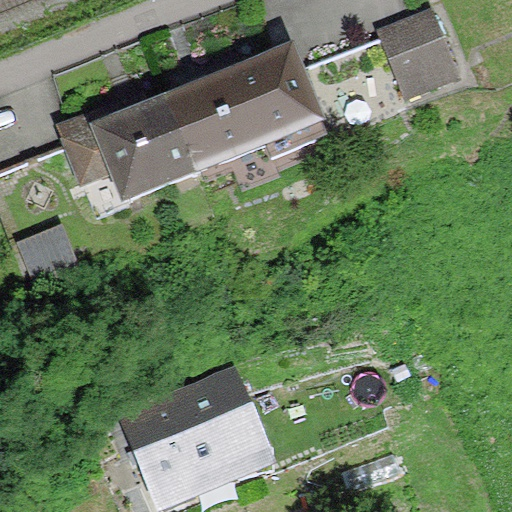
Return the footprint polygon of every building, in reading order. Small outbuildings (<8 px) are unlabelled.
[(288,38),(165,87),(195,161),(263,134),(269,148),(325,126),(308,86),(383,56),(394,84),(447,63),(422,1),(294,52),(288,38)] [(118,192),(195,161),(165,87),(147,95),(140,79),(51,114),(76,175),(106,163),(118,192)] [(14,233),(30,272),(75,254),(59,215),(14,233)] [(117,411),(152,497),(202,477),(198,468),(261,442),(229,365),(117,411)] [(320,511),(310,487),(248,511),(320,511)]
